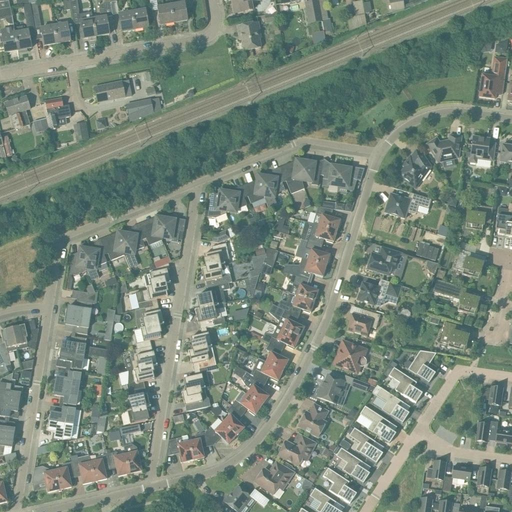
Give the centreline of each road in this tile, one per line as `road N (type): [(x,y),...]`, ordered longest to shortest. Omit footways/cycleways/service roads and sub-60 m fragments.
road 1 (residential): [(148,487),(231,462),(272,419),(331,302),(379,153)]
road 2 (residential): [(148,487),(198,185)]
road 3 (residential): [(0,74),(199,40),(214,27),(212,0)]
road 4 (residential): [(48,307),(60,240),(198,185)]
road 5 (residential): [(16,511),(48,307)]
road 6 (residential): [(198,185),(302,140),(379,153)]
road 7 (residential): [(379,153),(398,131),(435,111),(511,118)]
road 8 (residential): [(511,376),(457,369),(420,430)]
